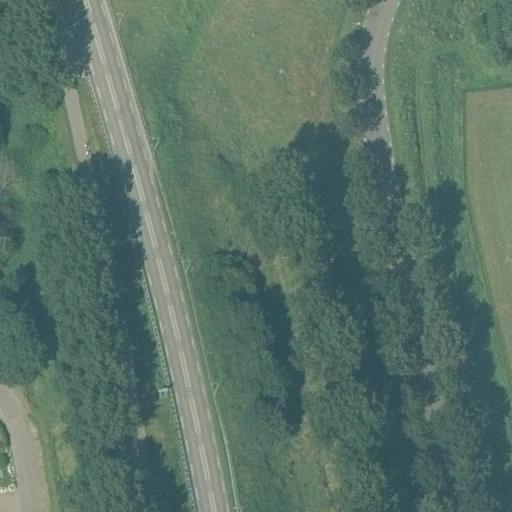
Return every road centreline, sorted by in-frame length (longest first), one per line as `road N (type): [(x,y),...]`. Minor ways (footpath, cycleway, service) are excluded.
road 1 (primary): [(214,511),(156,254),(83,0)]
road 2 (tertiary): [(455,511),(374,122),(369,65),(387,0)]
road 3 (unclassified): [(144,511),(125,352),(46,0)]
road 4 (unclassified): [(34,511),(19,428),(0,392)]
